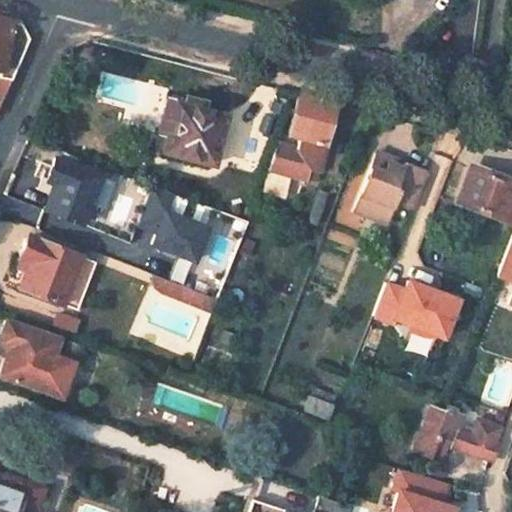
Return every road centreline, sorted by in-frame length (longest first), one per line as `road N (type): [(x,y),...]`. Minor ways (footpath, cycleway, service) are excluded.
road 1 (tertiary): [(66,3),(511,118)]
road 2 (residential): [(0,160),(66,3)]
